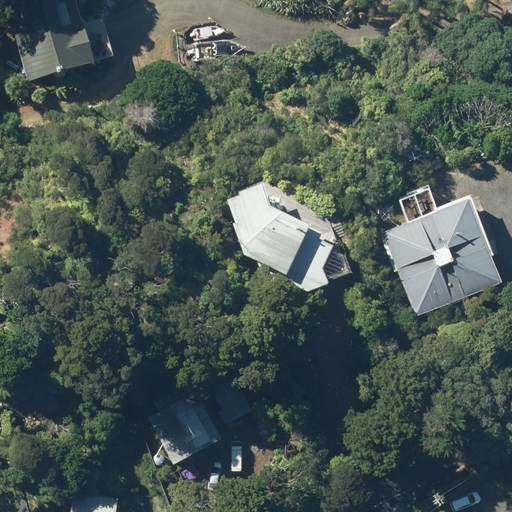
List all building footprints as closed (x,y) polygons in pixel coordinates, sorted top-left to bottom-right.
[(22,78),(89,60),(70,0),(8,0),(5,16),(22,78)] [(457,4),(456,0),(377,0),(378,9),(457,4)] [(302,233),(306,224),(268,207),(258,182),(234,191),(235,195),(223,199),(232,223),(229,224),(240,255),(253,260),(254,268),(304,291),(347,273),(330,228),(309,236),(302,233)] [(414,315),(496,281),(465,200),(382,232),(414,315)] [(224,426),(251,411),(226,363),(198,377),(224,426)] [(171,463),(217,440),(192,390),(181,395),(175,383),(150,396),(156,407),(146,413),(171,463)] [(103,438),(126,428),(118,410),(94,421),(103,438)] [(66,511),(110,511),(113,498),(70,491),(66,511)]
